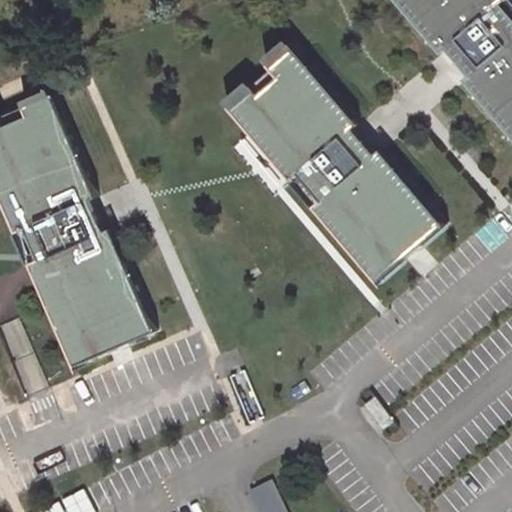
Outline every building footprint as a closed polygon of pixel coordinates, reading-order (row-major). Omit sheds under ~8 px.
[(398,0),(443,52),(448,48),(469,73),(464,77),(511,133),(511,11),(503,0),(398,0)] [(252,76),(227,97),(292,173),(299,168),(321,194),(314,200),(378,275),(445,219),(381,143),(376,147),(354,122),(359,118),(290,37),(267,57),(277,69),(259,85),(252,76)] [(33,260),(78,363),(158,328),(113,225),(107,228),(93,197),(99,194),(54,91),(26,104),(30,113),(7,123),(0,108),(0,185),(19,229),(29,225),(42,256),(33,260)] [(365,403),(384,426),(393,418),(374,395),(365,403)] [(285,511),(273,485),(250,495),(258,511),(285,511)]
